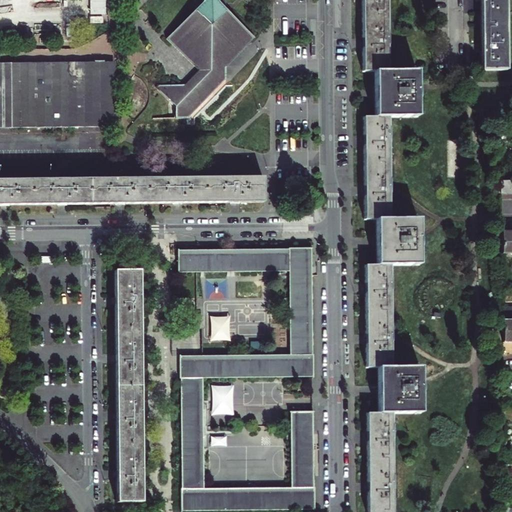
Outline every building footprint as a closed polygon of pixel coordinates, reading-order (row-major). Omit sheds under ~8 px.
[(0,0),(0,15),(38,14),(37,0),(0,0)] [(227,1),(226,0),(193,0),(194,0),(194,13),(167,40),(199,72),(184,86),(160,87),(156,91),(178,112),(175,114),(175,122),(193,122),(226,87),(226,68),(255,40),(254,39),(227,12),(227,1)] [(386,0),(362,0),(363,74),(369,74),(369,119),(363,119),(365,221),(370,221),(371,267),(365,267),(366,367),(372,367),(373,414),(366,414),(367,511),(392,511),(391,413),(415,413),(414,367),(391,367),(389,266),(413,266),(412,221),(389,221),(388,119),(412,118),(411,73),(387,73),(386,0)] [(505,71),(504,0),(479,0),(480,72),(505,71)] [(0,129),(111,129),(111,64),(0,64),(0,129)] [(0,181),(0,206),(263,204),(263,180),(0,181)] [(511,194),(511,183),(501,183),(501,194),(511,194)] [(511,233),(501,234),(501,255),(511,255),(511,233)] [(289,354),(180,356),(182,511),(211,511),(315,510),(314,412),(291,412),(292,487),(206,488),(204,379),(313,378),(313,354),(312,250),(179,252),(179,274),(289,272),(289,354)] [(115,272),(118,503),(143,502),(140,272),(115,272)] [(511,307),(501,308),(501,321),(502,343),(511,342),(511,307)]
